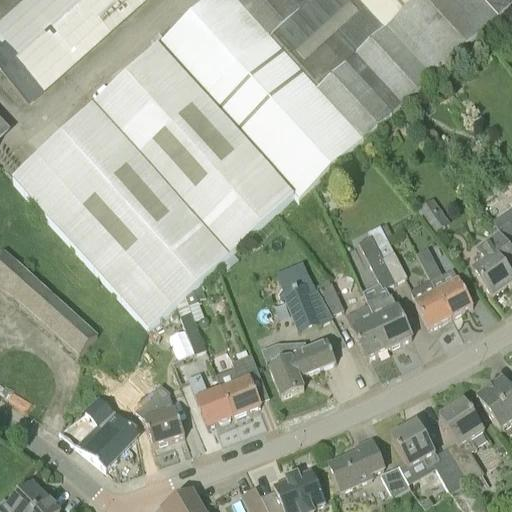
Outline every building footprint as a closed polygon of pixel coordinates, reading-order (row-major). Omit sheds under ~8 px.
[(0,83),(25,109),(139,0),(48,0),(0,46),(0,83)] [(511,0),(217,0),(166,47),(12,188),(148,337),(293,200),(300,207),(361,149),(498,25),(511,11),(511,0)] [(421,119),(432,110),(426,103),(415,112),(421,119)] [(450,227),(433,203),(417,214),(434,238),(450,227)] [(511,212),(492,226),(498,233),(498,234),(501,238),(511,254),(511,212)] [(380,231),(386,242),(392,239),(386,228),(380,231)] [(378,257),(390,250),(380,231),(367,237),(370,242),(358,249),(383,295),(395,288),(378,257)] [(474,275),(491,301),(511,287),(511,282),(507,275),(511,271),(511,254),(501,238),(480,253),(488,264),(474,275)] [(378,257),(395,288),(407,282),(394,257),(390,250),(378,257)] [(455,275),(443,281),(427,254),(416,259),(431,286),(451,323),(473,311),(455,275)] [(0,260),(0,290),(79,362),(97,343),(3,258),(0,260)] [(331,290),(328,284),(313,291),(315,297),(331,290)] [(451,323),(431,286),(410,296),(429,335),(451,323)] [(332,289),(331,290),(315,297),(330,322),(344,315),(332,289)] [(332,325),(330,322),(315,297),(309,300),(306,291),(299,294),(285,300),(299,338),(332,325)] [(391,353),(412,343),(393,301),(383,306),(380,300),(366,306),(369,312),(377,327),(378,326),(391,353)] [(378,326),(377,327),(369,312),(357,318),(346,323),(366,365),(391,353),(378,326)] [(194,325),(191,316),(180,321),(195,359),(206,355),(194,325)] [(203,322),(198,324),(198,328),(201,331),(205,331),(207,328),(207,323),(203,321),(203,322)] [(299,382),(335,368),(328,349),(283,366),(277,351),(263,356),(281,403),(303,394),(299,382)] [(251,359),(231,367),(233,373),(216,380),(222,396),(223,396),(234,422),(260,411),(249,385),(260,381),(251,359)] [(153,452),(185,442),(168,401),(155,406),(149,401),(157,393),(134,372),(111,397),(110,396),(100,406),(119,424),(130,414),(144,426),(153,452)] [(511,426),(511,395),(503,382),(476,402),(500,435),(511,426)] [(229,424),(234,422),(223,396),(222,396),(210,401),(204,386),(191,391),(207,432),(219,428),(220,429),(230,425),(229,424)] [(138,440),(119,424),(100,406),(99,405),(85,418),(96,428),(85,442),(80,438),(71,449),(105,476),(106,475),(138,440)] [(471,444),(482,438),(464,405),(439,422),(455,449),(446,454),(468,487),(483,478),(470,457),(476,454),(474,449),(471,444)] [(409,474),(424,467),(427,473),(433,470),(449,498),(468,487),(446,454),(434,460),(417,427),(390,442),(409,474)] [(384,473),(371,446),(356,452),(358,456),(329,469),(343,496),(375,482),(373,479),(384,473)] [(379,480),(392,503),(410,493),(398,472),(379,480)] [(314,511),(325,507),(312,476),(298,482),(297,479),(286,484),(287,486),(273,492),(275,497),(261,503),(260,503),(264,511),(314,511)] [(481,479),(468,487),(476,499),(489,491),(481,479)] [(53,511),(30,487),(2,511),(53,511)] [(248,511),(264,511),(260,503),(261,503),(255,493),(242,500),(248,511)] [(479,511),(468,495),(454,504),(459,511),(479,511)] [(200,511),(192,497),(165,511),(200,511)] [(428,501),(420,506),(423,511),(426,511),(432,509),(428,501)]
